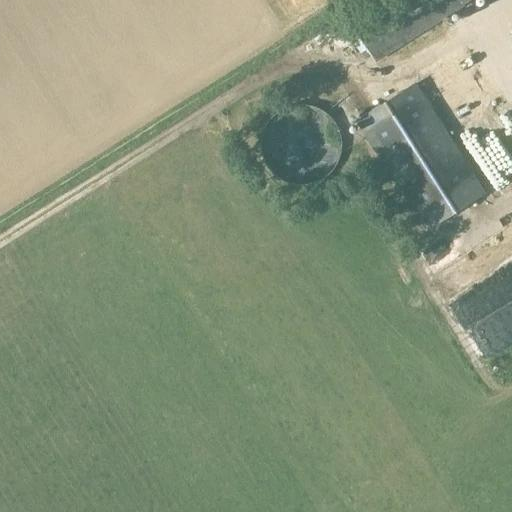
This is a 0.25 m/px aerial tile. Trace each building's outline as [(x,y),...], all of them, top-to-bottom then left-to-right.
[(373,61),(470,0),(394,0),(352,26),(373,61)] [(457,114),(493,91),(465,47),(429,70),(457,114)] [(426,230),(433,225),(484,193),(415,84),(357,120),(426,230)] [(511,93),(494,105),(511,134),(511,93)] [(341,147),(341,143),(341,140),(340,136),(339,132),(338,127),(336,124),(334,121),(331,117),(329,115),(327,112),(323,110),(320,107),(316,106),(312,104),(308,103),(304,103),(300,103),(296,103),(292,103),(289,104),(285,106),(281,107),(278,109),(275,112),(272,114),(270,117),(267,120),(265,123),(264,126),(262,130),(261,132),(261,134),(260,138),(260,142),(260,145),(260,148),(261,150),(262,154),(262,156),(263,159),(265,162),(267,166),(270,169),(272,172),(275,174),(277,176),(281,178),(285,180),(288,181),(293,183),(296,183),(300,183),(305,183),(308,183),(312,182),(315,181),(319,179),(322,177),(326,174),(329,172),(331,169),(333,166),(336,163),(338,159),(339,155),(340,151),(340,149),(341,147)] [(482,122),(467,131),(479,151),(494,142),(482,122)] [(425,264),(449,245),(442,236),(418,255),(425,264)] [(511,298),(511,267),(445,303),(458,327),(511,298)] [(469,337),(456,345),(469,369),(483,361),(469,337)]
